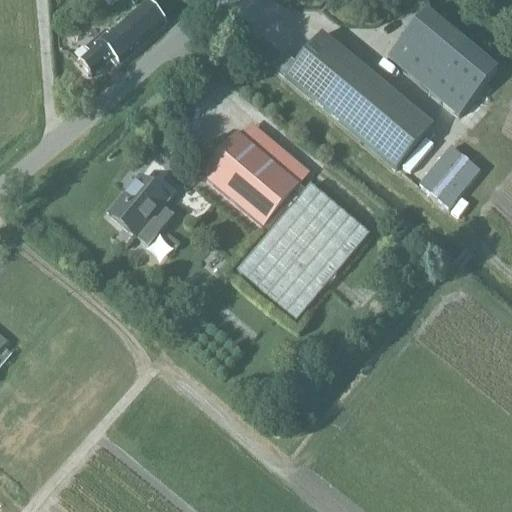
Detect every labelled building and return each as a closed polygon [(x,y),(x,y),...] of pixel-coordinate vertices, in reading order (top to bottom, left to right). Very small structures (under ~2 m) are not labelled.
[(113,60),(119,67),(165,27),(147,5),(109,38),(106,35),(89,50),(92,53),(79,65),(92,79),(113,60)] [(497,73),(427,14),(389,61),(459,119),(497,73)] [(433,130),(322,37),(296,68),(285,58),(274,71),(286,81),(396,173),(433,130)] [(204,83),(198,92),(214,102),(220,94),(204,83)] [(215,142),(225,128),(216,121),(206,135),(215,142)] [(269,237),(305,195),(237,138),(202,180),(269,237)] [(451,151),(420,189),(448,211),(478,174),(451,151)] [(108,218),(137,241),(148,251),(173,222),(161,212),(169,204),(140,180),(108,218)] [(296,325),(369,239),(310,188),(305,195),(269,237),(237,274),(296,325)] [(0,371),(12,357),(3,350),(7,345),(0,339),(0,371)]
